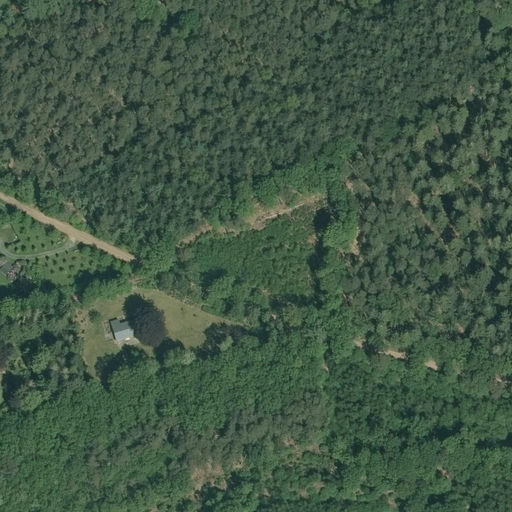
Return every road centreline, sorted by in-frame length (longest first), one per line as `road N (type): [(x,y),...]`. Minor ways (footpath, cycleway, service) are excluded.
road 1 (track): [(317,328),(177,281),(0,186)]
road 2 (track): [(0,429),(317,328)]
road 3 (track): [(511,391),(317,328)]
